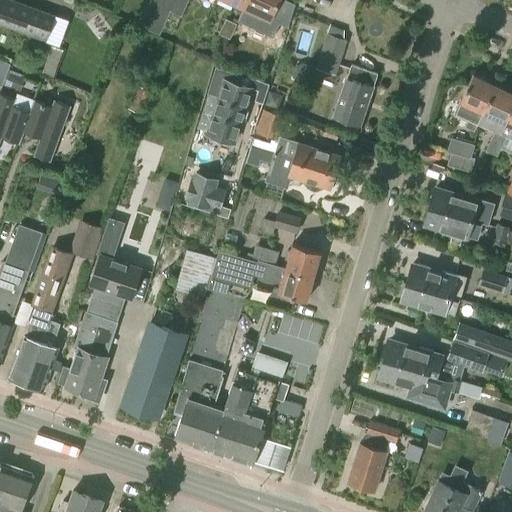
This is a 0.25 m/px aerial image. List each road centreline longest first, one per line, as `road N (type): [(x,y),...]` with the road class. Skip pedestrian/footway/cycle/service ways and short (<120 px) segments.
road 1 (residential): [(289,511),(456,3)]
road 2 (primary): [(263,511),(0,419)]
